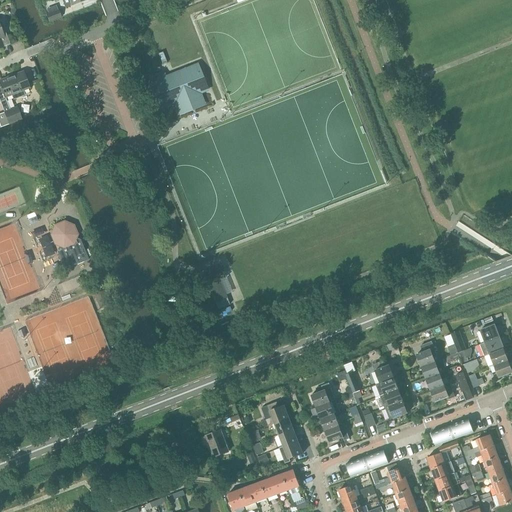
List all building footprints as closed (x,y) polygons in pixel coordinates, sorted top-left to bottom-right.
[(59,10),(46,15),(49,22),(62,17),(59,10)] [(0,48),(10,44),(6,33),(3,32),(4,29),(2,23),(0,21),(0,48)] [(152,80),(148,82),(159,110),(175,104),(201,94),(209,91),(198,63),(166,75),(164,71),(150,77),(152,80)] [(0,84),(1,87),(0,87),(0,101),(0,102),(4,113),(9,124),(22,119),(17,107),(10,110),(6,100),(5,98),(11,95),(13,100),(25,96),(23,91),(30,88),(23,72),(0,80),(0,84)] [(4,113),(0,114),(0,125),(1,127),(9,124),(4,113)] [(54,225),(52,230),(57,232),(61,242),(57,252),(64,270),(89,260),(80,240),(77,238),(78,235),(74,225),(64,221),(54,225)] [(218,310),(230,305),(220,280),(227,277),(222,266),(204,273),(218,310)] [(100,309),(109,305),(103,291),(95,295),(100,309)] [(486,342),(499,337),(494,325),(481,330),(486,342)] [(21,338),(26,336),(24,329),(18,331),(21,338)] [(459,331),(451,334),(458,353),(466,350),(459,331)] [(484,357),(491,354),(504,349),(499,337),(486,342),(480,345),(484,357)] [(417,355),(422,367),(435,362),(439,361),(432,342),(421,346),(424,352),(417,355)] [(454,345),(448,347),(451,355),(457,353),(454,345)] [(495,366),(508,361),(504,349),(491,354),(495,366)] [(465,351),(458,353),(460,358),(462,364),(469,361),(465,351)] [(383,360),(373,364),(376,371),(381,383),(394,378),(389,366),(385,367),(383,360)] [(435,362),(422,367),(427,379),(440,374),(444,372),(440,360),(439,361),(435,362)] [(511,373),(511,370),(508,361),(495,366),(500,378),(511,373)] [(471,362),(465,364),(465,365),(468,373),(474,371),(471,362)] [(353,372),(346,375),(351,387),(353,394),(360,391),(353,372)] [(444,385),(440,374),(427,379),(431,390),(444,385)] [(474,388),(480,386),(475,374),(469,376),(474,388)] [(376,385),(380,397),(398,390),(394,378),(381,383),(376,385)] [(464,378),(457,381),(461,393),(469,390),(464,378)] [(324,391),(312,395),(317,408),(336,400),(329,383),(322,386),(324,391)] [(444,385),(431,390),(436,403),(448,398),(449,400),(455,398),(449,383),(444,385)] [(385,409),(386,408),(390,407),(390,406),(403,401),(398,390),(380,397),(385,409)] [(360,391),(353,394),(355,398),(355,399),(363,397),(360,391)] [(336,400),(317,408),(321,420),(335,414),(340,412),(336,400)] [(403,401),(390,406),(390,407),(386,408),(390,420),(408,414),(403,401)] [(274,417),(266,420),(269,426),(276,424),(289,419),(284,406),(279,408),(277,403),(269,406),(271,411),(274,417)] [(326,431),(339,426),(335,414),(321,420),(326,431)] [(369,428),(377,425),(372,414),(365,417),(369,428)] [(449,425),(454,439),(473,431),(468,418),(449,425)] [(289,419),(276,424),(280,435),(293,430),(289,419)] [(245,428),(247,434),(256,431),(253,425),(245,428)] [(339,426),(326,431),(330,443),(343,439),(344,442),(349,440),(343,425),(339,426)] [(436,446),(454,439),(449,425),(431,432),(436,446)] [(293,430),(280,435),(285,447),(298,442),(293,430)] [(214,457),(228,452),(220,431),(206,436),(214,457)] [(258,437),(256,431),(247,434),(250,440),(258,437)] [(479,447),(473,449),(474,453),(481,451),(494,446),(490,435),(477,440),(479,447)] [(442,453),(427,458),(432,469),(446,464),(442,454),(460,447),(458,441),(440,448),(442,453)] [(285,447),(280,449),(286,463),(286,464),(291,462),(290,460),(302,455),(298,442),(285,447)] [(260,443),(253,446),(257,455),(264,453),(260,443)] [(468,446),(462,448),(466,457),(469,455),(474,453),(473,449),(471,450),(470,447),(469,447),(468,446)] [(494,446),(481,451),(485,462),(498,457),(494,446)] [(365,458),(370,471),(389,464),(384,450),(365,458)] [(257,462),(253,452),(247,455),(250,465),(251,464),(257,468),(259,468),(257,462)] [(469,455),(466,457),(469,465),(472,464),(470,459),(476,457),(474,453),(469,455)] [(498,457),(485,462),(489,473),(502,468),(498,457)] [(352,478),(370,471),(365,458),(346,465),(352,478)] [(446,464),(432,469),(436,481),(450,475),(446,464)] [(479,464),(470,468),(472,475),(482,471),(479,464)] [(385,482),(375,485),(377,489),(380,488),(387,486),(406,479),(402,467),(388,472),(390,478),(385,480),(385,482)] [(502,468),(489,473),(493,484),(507,479),(502,468)] [(283,475),(289,490),(300,486),(294,471),(283,475)] [(450,475),(436,481),(440,491),(454,486),(458,485),(458,484),(472,479),(470,475),(457,480),(455,473),(450,475)] [(278,494),(289,490),(283,475),(273,478),(278,494)] [(268,498),(278,494),(273,478),(262,482),(268,498)] [(387,486),(380,488),(381,492),(394,487),(397,495),(410,490),(406,479),(387,486)] [(507,479),(493,484),(497,495),(511,490),(507,479)] [(256,503),(268,498),(262,482),(250,487),(256,503)] [(343,502),(357,497),(353,485),(339,490),(343,502)] [(454,486),(440,491),(444,503),(458,497),(462,496),(458,485),(454,486)] [(473,485),(468,487),(471,495),(476,493),(473,485)] [(373,486),(361,490),(362,495),(375,490),(373,486)] [(244,507),(256,503),(250,487),(238,491),(244,507)] [(375,490),(362,495),(364,498),(376,494),(375,490)] [(410,490),(397,495),(401,506),(414,501),(410,490)] [(511,493),(511,490),(497,495),(501,506),(511,502),(511,493)] [(234,511),(244,507),(238,491),(228,495),(234,511)] [(346,511),(348,511),(361,507),(357,497),(343,502),(346,511)] [(485,499),(482,500),(486,511),(492,509),(490,502),(493,501),(491,497),(485,499)] [(470,498),(464,500),(468,511),(481,511),(480,507),(474,509),(470,498)] [(464,500),(453,504),(455,511),(468,511),(464,500)] [(414,501),(401,506),(402,511),(416,511),(418,511),(414,501)]
